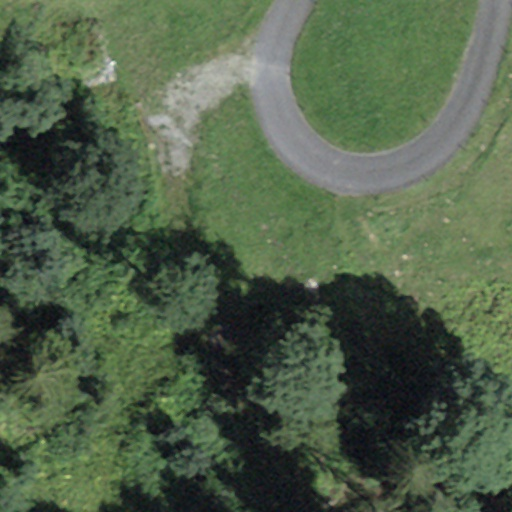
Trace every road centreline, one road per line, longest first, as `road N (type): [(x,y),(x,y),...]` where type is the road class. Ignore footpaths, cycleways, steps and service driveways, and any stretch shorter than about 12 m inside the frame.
road 1 (track): [(254,35),(191,120),(180,220),(217,305),(274,511)]
road 2 (track): [(279,0),(254,35),(273,110),(329,181),(420,158),(472,101),(486,0)]
